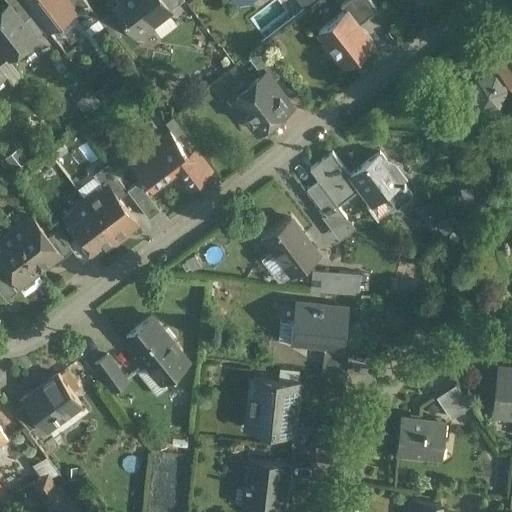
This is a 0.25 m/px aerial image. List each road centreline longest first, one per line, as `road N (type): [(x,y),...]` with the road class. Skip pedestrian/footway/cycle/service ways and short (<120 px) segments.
road 1 (residential): [(0,342),(36,334),(91,298),(214,192),(480,0)]
road 2 (residential): [(339,511),(343,459),(386,368),(435,344),(511,336)]
